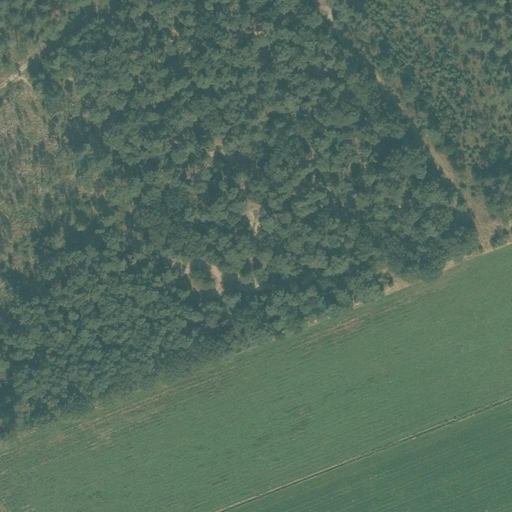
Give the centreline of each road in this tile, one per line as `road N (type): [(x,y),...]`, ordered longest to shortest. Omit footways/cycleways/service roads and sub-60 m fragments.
road 1 (track): [(390,98),(315,143),(317,211),(339,210),(362,195),(389,200),(435,215),(435,237),(304,281),(193,294),(183,280),(193,267),(219,278)]
road 2 (track): [(320,9),(491,235)]
road 3 (track): [(18,75),(116,216),(184,273)]
road 4 (track): [(114,0),(0,90)]
